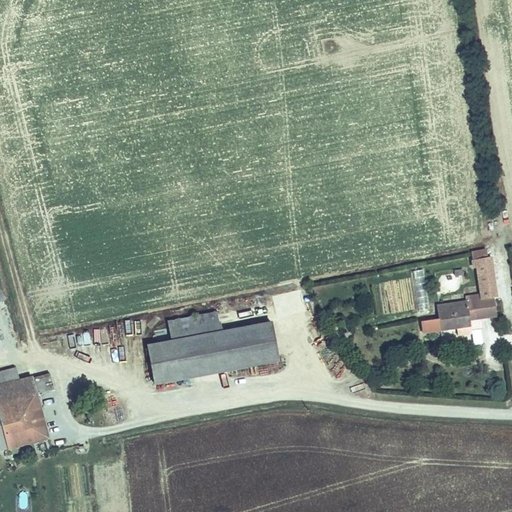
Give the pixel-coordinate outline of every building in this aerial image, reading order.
[(453,308),(438,310),(441,332),(472,327),(471,321),(496,317),(494,298),(482,300),(481,295),(466,297),(466,302),(452,304),(453,308)] [(206,313),(208,320),(218,318),(217,312),(206,313)] [(192,341),(188,324),(208,320),(206,313),(168,320),(171,339),(149,343),(155,380),(217,369),(211,338),(192,341)] [(211,338),(272,328),(270,322),(221,330),(218,318),(208,320),(211,338)] [(188,324),(192,341),(211,338),(208,320),(188,324)] [(355,334),(348,324),(338,330),(345,341),(355,334)] [(217,369),(277,359),(272,328),(211,338),(217,369)] [(156,339),(168,339),(168,330),(156,330),(156,339)] [(0,377),(16,373),(14,364),(0,367),(0,377)] [(0,453),(49,442),(34,375),(17,378),(16,373),(0,377),(0,453)]
